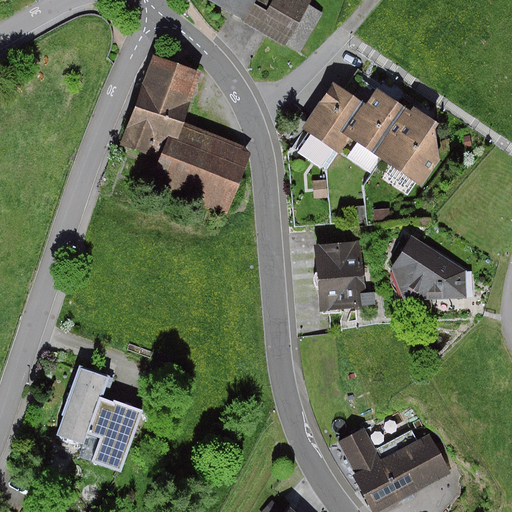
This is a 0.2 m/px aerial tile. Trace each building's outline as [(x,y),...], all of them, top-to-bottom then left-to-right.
[(209,0),(244,20),(243,23),(300,55),(324,14),(310,6),(312,1),(310,0),(209,0)] [(182,124),(202,73),(155,55),(121,146),(158,161),(149,185),(227,215),(250,154),(246,148),(182,124)] [(303,130),(340,155),(351,139),(346,136),(367,105),(335,83),(303,130)] [(367,105),(346,136),(351,139),(374,155),(406,108),(378,89),(367,105)] [(412,112),(406,108),(374,155),(390,165),(381,178),(408,196),(417,184),(422,188),(441,160),(437,129),(440,124),(416,107),(412,112)] [(471,136),(464,137),(466,148),(473,146),(471,136)] [(325,180),(312,181),(314,200),(327,199),(325,180)] [(388,209),(374,210),(375,221),(389,219),(388,209)] [(466,271),(412,237),(391,269),(405,301),(467,299),(466,271)] [(359,266),(357,242),(316,245),(322,311),(367,308),(366,305),(376,304),(375,293),(365,293),(363,266),(359,266)] [(339,431),(365,424),(340,335),(315,342),(339,431)] [(111,377),(81,367),(56,435),(84,445),(88,434),(101,439),(93,462),(122,472),(144,411),(115,400),(114,402),(103,398),(111,377)] [(374,445),(365,429),(338,443),(374,511),(381,511),(453,475),(432,435),(423,440),(415,423),(374,445)]
